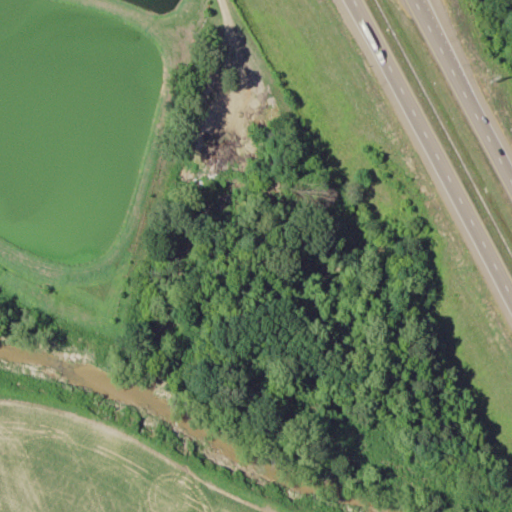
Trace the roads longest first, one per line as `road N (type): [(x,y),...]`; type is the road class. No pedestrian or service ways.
road 1 (motorway): [(348,9),(511,310)]
road 2 (motorway): [(511,169),(419,0)]
